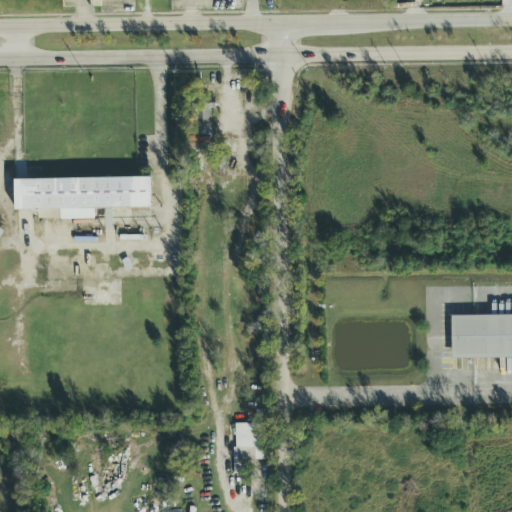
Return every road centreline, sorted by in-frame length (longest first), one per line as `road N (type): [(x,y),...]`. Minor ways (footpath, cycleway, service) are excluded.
road 1 (secondary): [(0,60),(511,53)]
road 2 (residential): [(281,23),(289,511)]
road 3 (secondary): [(281,23),(0,27)]
road 4 (secondary): [(511,19),(357,22)]
